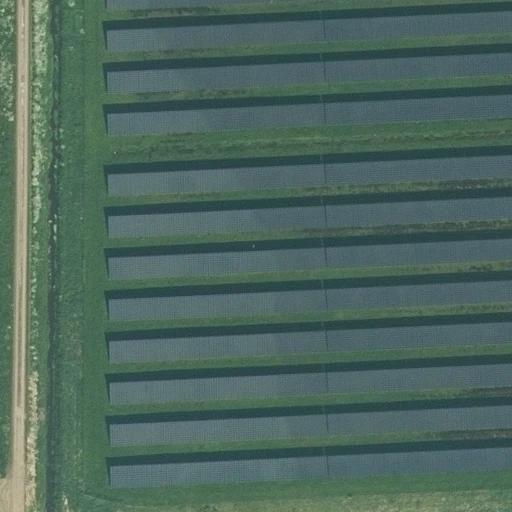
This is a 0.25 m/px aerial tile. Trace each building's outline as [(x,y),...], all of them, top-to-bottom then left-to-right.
[(332,16),(106,26),(107,49),(333,39),(332,16)] [(511,71),(511,49),(366,55),(367,76),(511,71)] [(511,90),(106,107),(107,131),(400,119),(400,116),(460,114),(460,99),(489,98),(490,112),(511,110),(511,90)] [(352,179),(511,173),(510,152),(351,159),(352,179)] [(247,164),(107,170),(108,192),(248,187),(247,164)] [(511,193),(107,211),(108,234),(345,225),(345,223),(375,222),(375,220),(511,214),(511,193)] [(107,254),(108,276),(395,263),(395,261),(511,256),(511,235),(289,245),(289,246),(107,254)] [(108,295),(109,318),(507,300),(506,277),(108,295)] [(497,320),(108,337),(109,360),(498,342),(497,320)] [(511,360),(109,378),(110,401),(511,383),(511,360)] [(109,437),(511,423),(511,401),(108,416),(109,437)] [(110,462),(111,485),(201,482),(200,459),(110,462)]
